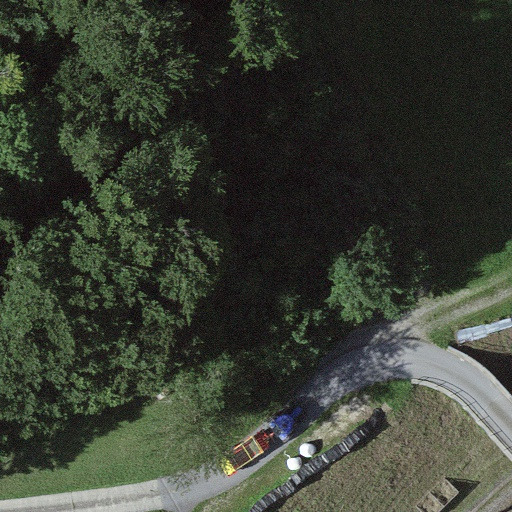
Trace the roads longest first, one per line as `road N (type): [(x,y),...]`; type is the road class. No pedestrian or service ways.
road 1 (track): [(511,421),(466,377),(402,353),(337,379),(216,478),(175,493),(20,511)]
road 2 (track): [(402,353),(411,322),(511,282)]
